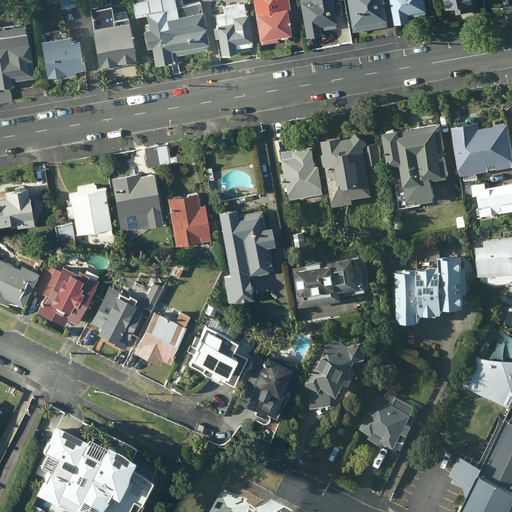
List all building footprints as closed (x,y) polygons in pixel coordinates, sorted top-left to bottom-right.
[(73,0),(58,0),(60,9),(74,7),(73,0)] [(148,46),(152,64),(170,61),(170,56),(207,48),(198,2),(180,5),(179,0),(135,0),(129,1),(132,15),(142,13),(144,24),(141,24),(142,29),(140,29),(143,47),(148,46)] [(287,0),(251,0),(258,41),(259,41),(259,44),(278,41),(277,38),(290,35),(286,10),(289,9),(287,0)] [(298,0),(305,37),(319,34),(318,31),(336,27),(331,0),(298,0)] [(344,0),(349,26),(350,26),(351,32),(385,26),(380,0),(344,0)] [(390,0),(395,24),(410,22),(409,17),(427,14),(424,0),(390,0)] [(450,0),(452,7),(462,6),(463,13),(475,11),(473,4),(480,3),(479,0),(450,0)] [(213,38),(216,38),(219,55),(235,53),(235,49),(251,46),(244,2),(221,6),(223,13),(212,15),(214,27),(211,28),(213,38)] [(93,33),(89,34),(96,67),(102,66),(103,69),(133,63),(123,11),(111,13),(110,6),(89,11),(93,33)] [(0,87),(9,86),(8,82),(32,77),(26,43),(25,43),(22,33),(24,33),(23,23),(0,27),(0,87)] [(41,41),(38,41),(44,78),(60,75),(60,78),(74,76),(74,72),(84,70),(82,60),(79,60),(78,52),(79,52),(77,40),(68,42),(66,28),(39,32),(41,41)] [(8,88),(0,89),(0,101),(10,99),(8,88)] [(477,119),(451,123),(459,171),(511,161),(511,153),(506,120),(478,125),(477,119)] [(444,148),(439,120),(398,127),(397,125),(381,128),(387,162),(400,160),(403,182),(395,183),(399,205),(420,202),(419,197),(433,195),(429,174),(446,171),(444,155),(439,156),(438,149),(444,148)] [(367,138),(354,129),(351,134),(341,135),(341,133),(320,137),(323,151),(331,198),(371,191),(369,178),(381,175),(378,160),(381,159),(378,141),(364,143),(367,138)] [(322,191),(317,163),(314,164),(311,145),(293,147),(292,145),(288,146),(287,137),(275,139),(278,160),(282,159),(283,170),(280,171),(283,185),(286,184),(289,197),(322,191)] [(168,143),(145,147),(149,168),(172,164),(168,143)] [(109,174),(119,228),(145,223),(146,226),(160,223),(150,170),(137,173),(136,169),(109,174)] [(511,206),(511,180),(486,184),(485,179),(471,181),(473,192),(478,192),(480,211),(481,211),(511,206)] [(75,216),(79,232),(113,226),(106,184),(98,186),(97,181),(79,184),(80,188),(70,190),(72,201),(74,200),(74,203),(69,204),(71,217),(75,216)] [(1,187),(2,194),(0,194),(0,223),(12,221),(13,226),(31,222),(24,183),(1,187)] [(385,186),(378,184),(375,193),(382,195),(385,186)] [(194,189),(165,195),(173,244),(208,238),(202,202),(197,203),(194,189)] [(232,205),(215,208),(226,273),(221,273),(226,300),(249,295),(245,273),(265,270),(265,267),(270,267),(266,243),(271,242),(268,223),(263,224),(260,208),(234,212),(232,205)] [(307,230),(296,232),(299,248),(310,247),(307,230)] [(486,277),(491,279),(497,280),(503,280),(508,279),(511,278),(511,233),(489,236),(490,242),(479,243),(482,274),(486,274),(486,277)] [(296,263),(303,302),(345,295),(345,293),(370,288),(364,253),(356,254),(356,252),(310,260),(310,261),(296,263)] [(443,254),(444,262),(448,304),(470,301),(465,252),(443,254)] [(0,300),(3,302),(5,300),(17,306),(35,269),(16,260),(14,263),(0,255),(0,300)] [(175,258),(168,273),(178,278),(186,263),(175,258)] [(41,292),(33,307),(60,321),(63,315),(73,320),(94,276),(75,267),(73,270),(57,262),(54,268),(45,263),(33,288),(41,292)] [(421,264),(425,310),(449,307),(448,304),(444,262),(421,264)] [(425,310),(421,264),(397,267),(403,318),(426,316),(425,310)] [(144,298),(149,301),(156,305),(168,283),(155,276),(144,298)] [(141,300),(106,283),(89,320),(95,323),(93,329),(109,336),(107,339),(120,345),(141,300)] [(173,318),(151,308),(132,349),(156,361),(159,356),(167,360),(174,345),(171,344),(186,314),(178,310),(173,318)] [(239,346),(227,340),(200,325),(185,354),(188,356),(185,362),(208,374),(207,377),(221,384),(225,377),(233,382),(246,357),(236,352),(239,346)] [(349,344),(328,334),(303,381),(318,389),(320,385),(335,392),(342,379),(347,381),(353,368),(349,365),(353,356),(356,358),(365,354),(360,340),(349,344)] [(496,349),(492,356),(497,355),(503,355),(508,357),(507,354),(507,349),(508,341),(506,341),(502,339),(499,336),(498,342),(496,349)] [(258,365),(253,363),(236,399),(261,411),(262,409),(274,416),(286,393),(281,390),(292,369),(264,354),(258,365)] [(480,355),(466,383),(511,405),(511,404),(511,358),(484,357),(480,355)] [(382,399),(376,396),(359,426),(368,431),(367,434),(381,442),(383,439),(392,444),(401,429),(406,431),(411,422),(406,419),(414,405),(395,394),(393,399),(384,394),(382,399)] [(511,418),(508,417),(487,463),(463,452),(453,472),(467,478),(472,492),(463,511),(462,511),(511,511),(511,510),(511,418)] [(84,438),(53,421),(40,446),(44,448),(36,461),(40,464),(36,473),(39,475),(33,488),(38,491),(39,488),(61,500),(54,511),(134,511),(131,510),(149,476),(131,467),(134,462),(128,459),(130,455),(105,441),(104,444),(85,434),(84,438)] [(343,444),(334,439),(325,456),(334,461),(343,444)] [(224,491),(213,511),(252,511),(253,510),(242,505),(244,501),(224,491)]
